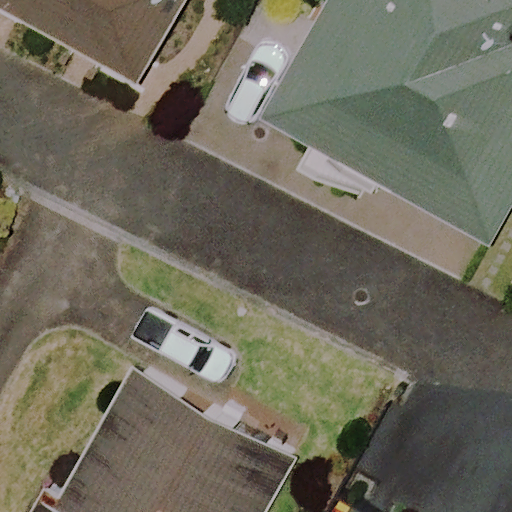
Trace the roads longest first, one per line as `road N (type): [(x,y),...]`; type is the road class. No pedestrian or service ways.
road 1 (residential): [(511,369),(0,116)]
road 2 (unknown): [(136,184),(0,412)]
